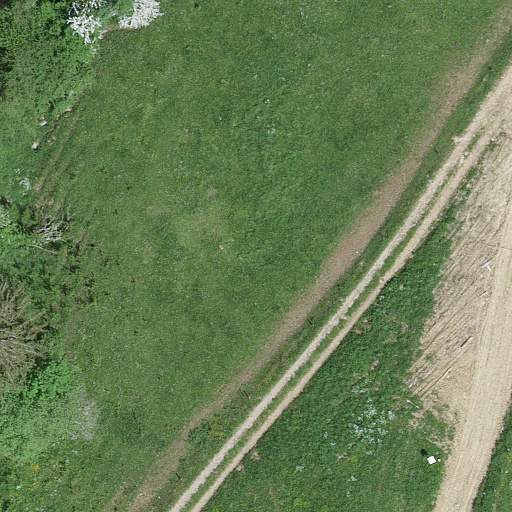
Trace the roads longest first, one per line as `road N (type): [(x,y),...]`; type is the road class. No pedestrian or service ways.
road 1 (track): [(188,511),(400,249),(511,86)]
road 2 (track): [(511,271),(491,390),(454,511)]
